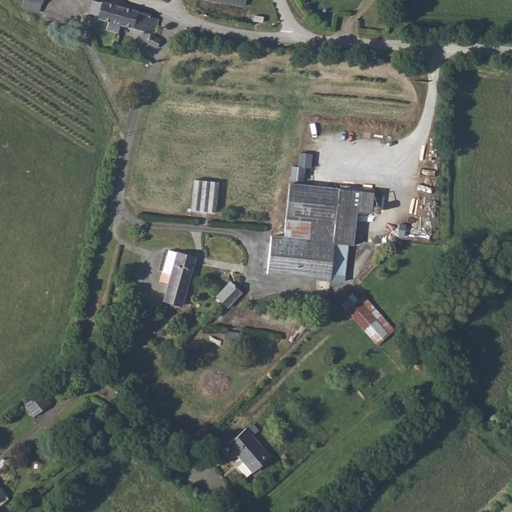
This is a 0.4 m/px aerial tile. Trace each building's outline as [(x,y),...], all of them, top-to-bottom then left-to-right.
[(24,0),(22,8),(39,12),(42,0),(24,0)] [(151,15),(101,1),(101,3),(92,0),(88,15),(99,18),(99,19),(107,21),(105,29),(117,32),(119,24),(154,33),(157,19),(150,17),(151,15)] [(160,40),(153,36),(150,35),(149,34),(148,33),(146,32),(143,34),(142,36),(141,38),(142,41),(144,42),(146,42),(156,47),(160,40)] [(305,178),(306,166),(312,167),(313,152),(300,151),(299,165),(292,165),(291,177),(305,178)] [(192,209),(217,211),(219,180),(194,178),(192,209)] [(289,185),(284,229),(355,237),(357,213),(372,214),(375,194),(289,185)] [(271,236),(267,273),(329,280),(333,244),(349,246),(354,246),(355,237),(284,229),(283,237),(271,236)] [(195,257),(171,250),(165,272),(171,273),(163,301),(181,306),(195,257)] [(205,253),(204,259),(216,261),(217,255),(205,253)] [(231,282),(216,296),(228,307),(241,292),(231,282)] [(391,332),(361,299),(359,301),(353,295),(342,305),(377,344),(391,332)] [(364,296),(361,299),(391,332),(394,330),(364,296)] [(24,404),(34,416),(52,401),(42,389),(24,404)] [(227,444),(242,461),(252,472),(270,457),(252,436),(258,431),(252,425),(246,429),(245,428),(227,444)]
